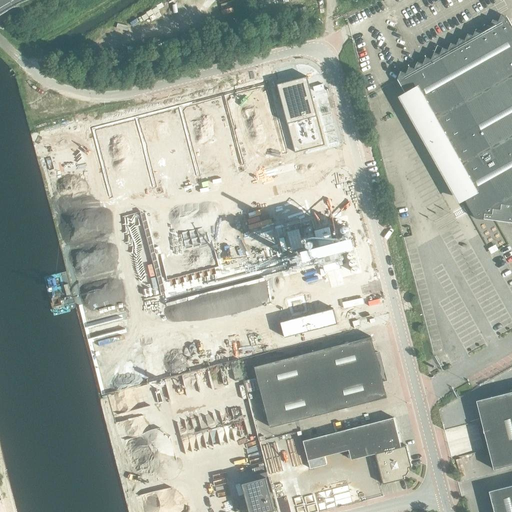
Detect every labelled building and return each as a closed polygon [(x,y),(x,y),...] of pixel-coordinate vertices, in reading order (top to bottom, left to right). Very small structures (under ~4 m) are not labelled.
[(511,25),(508,18),(502,15),(498,22),(493,20),(490,27),(485,25),(482,31),(476,29),(473,36),(468,34),(465,41),(460,39),(457,46),(451,43),(448,50),(443,48),(440,55),(434,53),(431,60),(426,57),(423,64),(418,62),(415,69),(410,67),(406,74),(401,72),(398,80),(475,218),(484,219),(511,222),(511,25)] [(307,77),(277,84),(295,153),(325,145),(307,77)] [(267,85),(92,130),(109,198),(284,153),(267,85)] [(78,135),(38,144),(40,154),(40,159),(52,212),(56,213),(69,210),(91,205),(90,205),(96,203),(96,201),(94,193),(96,192),(91,169),(83,168),(83,164),(77,138),(78,135)] [(152,210),(161,209),(158,190),(149,191),(152,210)] [(140,235),(152,233),(144,192),(134,194),(136,203),(141,202),(142,206),(134,208),(140,235)] [(349,222),(317,230),(301,234),(300,229),(286,232),(295,269),(324,262),(327,273),(342,269),(344,277),(361,273),(349,222)] [(143,262),(157,260),(155,246),(141,248),(143,262)] [(334,309),(281,322),(285,338),(338,324),(334,309)] [(185,371),(247,356),(238,321),(226,324),(224,318),(219,319),(217,314),(173,325),(185,371)] [(376,354),(372,337),(255,367),(270,427),(387,398),(381,374),(383,374),(378,353),(376,354)] [(511,391),(477,401),(494,469),(511,464),(511,391)] [(402,447),(395,418),(316,438),(303,441),(311,469),(326,465),(324,457),(349,450),(352,460),(376,454),(384,484),(405,479),(405,476),(407,475),(410,470),(409,468),(412,467),(407,446),(402,447)] [(274,511),(266,478),(242,485),(249,511),(274,511)] [(511,511),(511,485),(489,491),(494,511),(511,511)]
